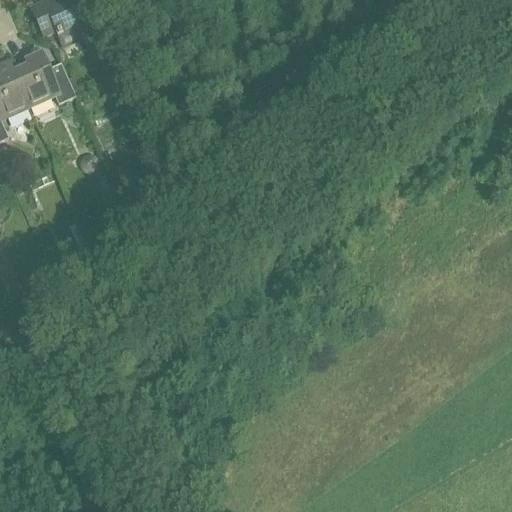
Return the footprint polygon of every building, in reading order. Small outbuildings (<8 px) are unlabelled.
[(81,40),(76,29),(85,25),(96,20),(86,0),(84,0),(75,4),(73,0),(56,0),(31,12),(44,40),(56,35),(62,48),(81,40)] [(9,72),(27,112),(54,100),(58,109),(75,101),(64,76),(51,82),(47,74),(40,58),(10,71),(9,72)] [(0,68),(0,145),(8,142),(0,124),(27,112),(9,72),(10,71),(7,65),(0,68)] [(89,157),(89,158),(88,158),(87,158),(86,158),(84,159),(83,160),(82,160),(81,162),(80,164),(79,167),(79,168),(80,170),(80,172),(81,173),(82,175),(84,176),(85,177),(87,177),(89,177),(91,177),(93,177),(94,177),(95,176),(97,175),(97,174),(98,172),(99,172),(99,170),(99,168),(99,167),(99,165),(98,163),(97,161),(96,160),(95,159),(94,159),(94,158),(92,158),(91,158),(90,158),(89,157)] [(118,199),(106,173),(93,179),(105,205),(118,199)]
